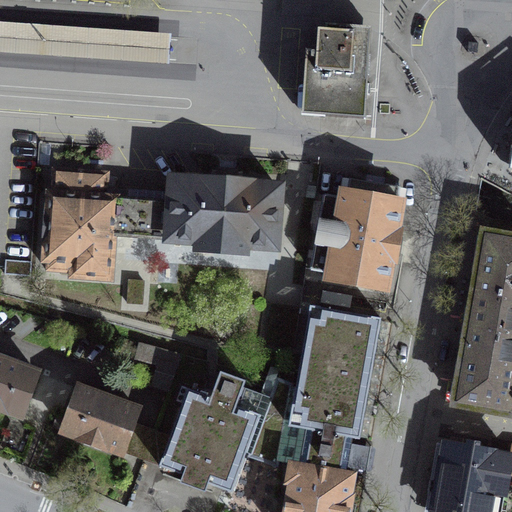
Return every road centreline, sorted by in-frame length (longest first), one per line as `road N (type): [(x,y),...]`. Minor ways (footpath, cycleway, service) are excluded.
road 1 (unclassified): [(0,126),(452,156)]
road 2 (residential): [(408,406),(452,156)]
road 3 (residential): [(507,21),(481,8),(444,27),(442,63),(468,85)]
